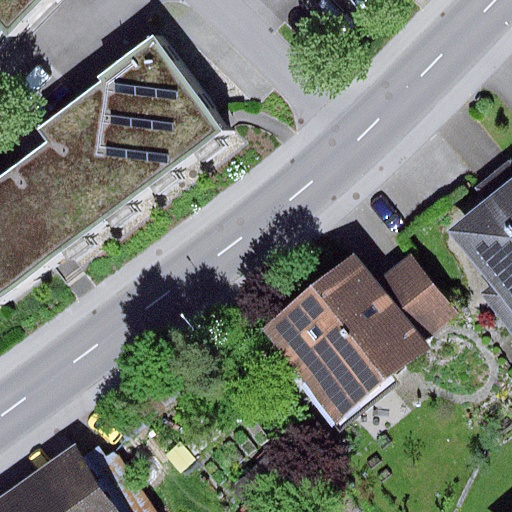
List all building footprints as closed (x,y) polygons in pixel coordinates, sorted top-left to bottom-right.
[(52,0),(0,0),(0,40),(11,29),(19,37),(52,0)] [(51,144),(0,181),(0,300),(58,258),(231,131),(160,34),(106,74),(110,79),(41,130),(51,144)] [(511,178),(504,185),(451,225),(502,291),(491,300),(511,327),(511,178)] [(396,268),(381,279),(428,339),(460,315),(413,255),(396,268)] [(363,256),(270,329),(346,425),(439,352),(428,339),(381,279),(363,256)] [(128,511),(82,447),(0,505),(0,511),(128,511)] [(283,447),(239,486),(261,511),(276,511),(313,480),(283,447)]
